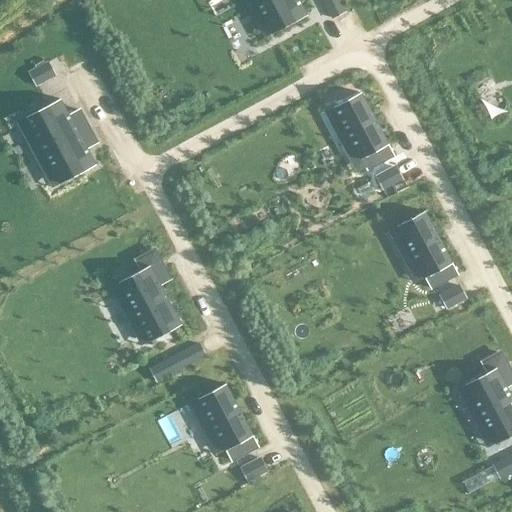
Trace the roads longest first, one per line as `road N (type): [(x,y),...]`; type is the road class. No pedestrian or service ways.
road 1 (residential): [(141,169),(321,511)]
road 2 (residential): [(366,43),(511,316)]
road 3 (residential): [(366,43),(141,169)]
